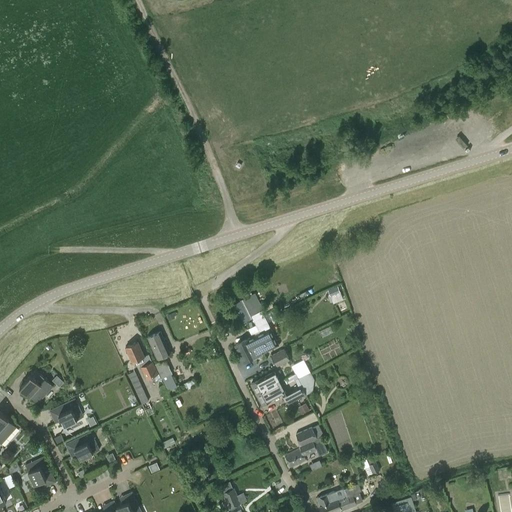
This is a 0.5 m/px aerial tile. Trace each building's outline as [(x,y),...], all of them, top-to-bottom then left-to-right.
[(337,286),(328,290),(330,295),(340,291),(337,286)] [(235,345),(240,354),(274,336),(258,304),(260,304),(255,293),(240,301),(230,306),(240,324),(253,318),(260,333),(254,336),(253,335),(235,345)] [(157,358),(169,353),(160,331),(147,337),(157,358)] [(244,362),(262,353),(279,345),(274,336),(240,354),(244,362)] [(147,379),(148,378),(150,379),(152,378),(152,376),(158,374),(153,361),(152,362),(149,354),(144,356),(137,341),(125,347),(132,362),(136,361),(137,363),(139,363),(147,379)] [(277,366),(289,359),(284,348),(271,354),(277,366)] [(298,378),(310,371),(305,360),(296,365),(292,367),(295,374),(286,378),(288,382),(298,378)] [(172,373),(166,361),(155,366),(161,378),(162,378),(168,390),(173,388),(176,386),(171,374),(172,373)] [(45,378),(35,369),(19,386),(25,391),(37,403),(53,386),(45,378)] [(314,378),(310,371),(298,378),(302,386),(306,394),(312,390),(314,378)] [(135,372),(128,375),(142,405),(149,402),(146,397),(141,385),(135,372)] [(277,382),(279,381),(274,372),(261,379),(251,384),(256,393),(272,385),(277,382)] [(57,375),(52,380),(59,386),(64,381),(57,375)] [(272,385),(256,393),(262,405),(283,393),(277,382),(272,385)] [(300,397),(306,394),(302,386),(296,390),(285,396),(288,403),(300,397)] [(55,423),(62,420),(64,426),(77,419),(83,416),(75,398),(50,410),(55,423)] [(306,402),(299,406),(302,413),(310,409),(306,402)] [(0,442),(1,444),(16,426),(4,415),(0,411),(0,442)] [(327,452),(320,437),(317,438),(312,427),(296,434),(300,445),(299,446),(300,448),(285,455),(290,468),(306,460),(304,456),(317,450),(319,456),(327,452)] [(99,450),(90,432),(65,444),(71,456),(77,453),(80,459),(93,453),(93,452),(99,450)] [(43,487),(55,481),(43,456),(25,465),(28,471),(34,484),(40,481),(43,487)] [(367,461),(369,465),(368,465),(372,473),(380,470),(376,461),(376,462),(374,458),(367,461)] [(149,465),(152,471),(159,468),(156,462),(149,465)] [(316,498),(319,507),(321,511),(330,511),(340,508),(341,511),(357,505),(356,503),(363,501),(359,492),(361,491),(358,484),(345,489),(344,487),(327,494),(316,498)] [(442,496),(441,486),(433,487),(434,497),(442,496)] [(241,503),(234,488),(219,495),(226,510),(241,503)] [(122,504),(117,506),(119,511),(141,511),(132,492),(119,498),(122,504)] [(398,511),(396,505),(407,501),(410,511),(416,511),(411,496),(391,502),(393,511),(398,511)] [(119,511),(117,506),(114,500),(102,506),(104,511),(119,511)]
